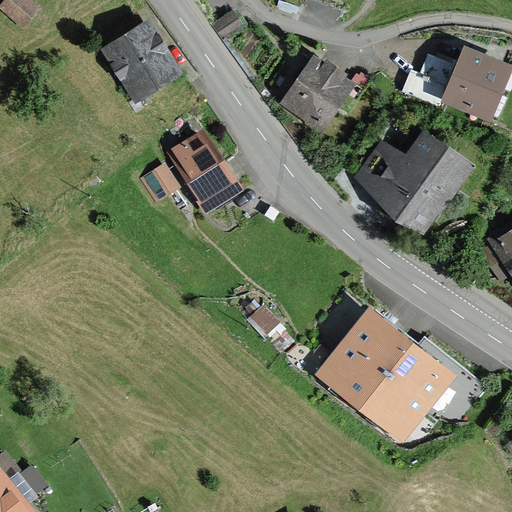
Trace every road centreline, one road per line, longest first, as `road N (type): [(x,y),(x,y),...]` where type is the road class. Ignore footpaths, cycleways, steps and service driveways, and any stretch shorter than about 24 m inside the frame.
road 1 (tertiary): [(511,349),(364,250),(312,204),(277,165),(169,0)]
road 2 (residential): [(511,26),(453,17),(332,40),(275,26),(251,0)]
